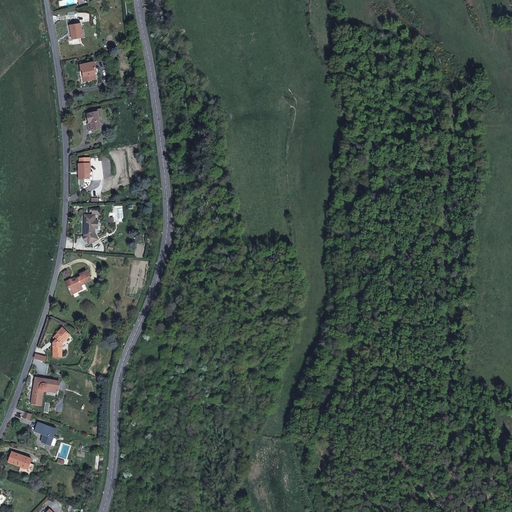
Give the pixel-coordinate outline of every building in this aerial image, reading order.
[(83,37),(80,23),(69,25),(70,28),(71,32),(73,39),(83,37)] [(82,71),(84,82),(95,80),(94,74),(94,69),(95,69),(94,63),(80,66),(80,69),(81,71),(82,71)] [(90,123),(91,131),(96,130),(100,129),(97,113),(87,115),(89,124),(90,123)] [(90,159),(80,159),(80,164),(79,164),(79,179),(84,179),(89,179),(89,180),(93,180),(92,171),(90,171),(90,159)] [(95,216),(85,215),(85,224),(84,233),(94,233),(95,229),(97,229),(98,221),(95,221),(95,216)] [(73,283),(72,281),(72,280),(69,282),(66,283),(71,294),(78,290),(80,294),(86,291),(87,290),(87,289),(85,284),(91,281),(86,272),(80,275),(81,277),(76,279),(77,281),(73,283)] [(55,353),(55,357),(62,358),(62,343),(61,342),(63,339),(64,341),(70,336),(63,329),(58,333),(58,334),(54,338),(56,341),(55,342),(53,343),(53,353),(55,353)] [(36,390),(33,390),(33,394),(35,394),(34,404),(41,406),(43,392),(45,392),(46,391),(47,390),(48,389),(58,391),(60,382),(35,378),(35,382),(34,386),(37,387),(36,390)] [(42,443),(50,446),(56,430),(38,423),(37,427),(35,432),(45,435),(42,443)] [(19,471),(25,473),(30,476),(34,465),(30,464),(32,459),(12,452),(8,463),(21,467),(19,471)]
